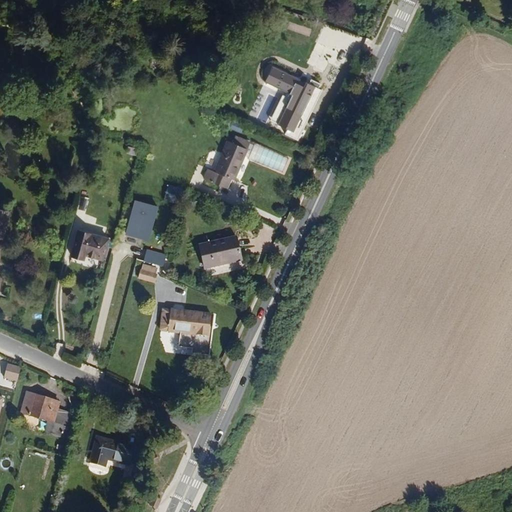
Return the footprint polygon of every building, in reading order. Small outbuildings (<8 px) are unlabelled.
[(298,141),(323,90),(272,66),(265,81),(288,93),(286,97),(283,96),(282,98),(269,92),(257,119),(267,124),(265,126),(277,130),(278,127),(286,131),(285,134),(298,141)] [(288,159),(231,136),(217,170),(209,166),(204,179),(229,189),(233,178),(236,179),(245,157),(283,173),(288,159)] [(187,206),(192,192),(177,187),(172,200),(187,206)] [(133,197),(122,234),(147,242),(158,205),(133,197)] [(0,245),(0,237),(3,239),(9,211),(0,209),(0,284),(2,275),(0,275),(0,253),(2,246),(0,245)] [(105,261),(113,236),(77,225),(69,254),(86,260),(87,255),(105,261)] [(242,261),(236,237),(201,245),(206,269),(242,261)] [(145,258),(164,263),(167,253),(148,248),(145,258)] [(158,279),(160,269),(143,265),(140,275),(158,279)] [(179,333),(180,311),(172,309),(172,311),(163,310),(161,330),(168,330),(168,332),(179,333)] [(210,353),(212,327),(216,327),(217,317),(213,317),(213,314),(180,311),(179,333),(184,333),(183,345),(197,347),(196,352),(210,353)] [(54,403),(57,394),(23,385),(17,405),(50,415),(54,403)] [(55,417),(59,404),(54,403),(50,415),(55,417)] [(62,419),(66,406),(59,404),(55,417),(62,419)] [(134,446),(125,443),(126,441),(88,430),(80,456),(96,461),(98,453),(122,460),(118,474),(125,477),(134,446)] [(148,460),(154,452),(146,445),(140,453),(148,460)] [(157,509),(161,499),(154,497),(150,506),(157,509)]
